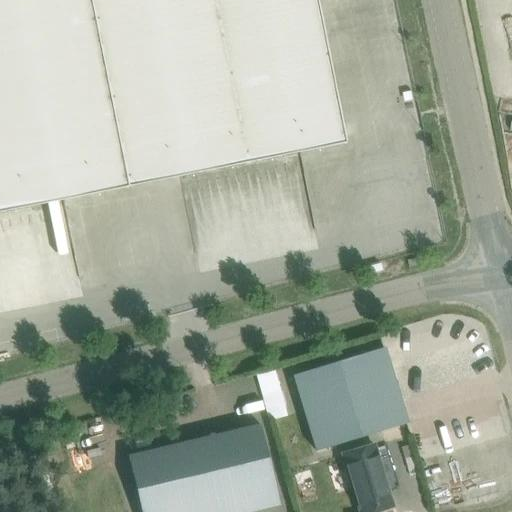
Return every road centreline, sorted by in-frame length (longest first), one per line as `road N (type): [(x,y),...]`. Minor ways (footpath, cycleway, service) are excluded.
road 1 (unclassified): [(0,399),(394,294),(503,276)]
road 2 (unclassified): [(503,276),(442,0)]
